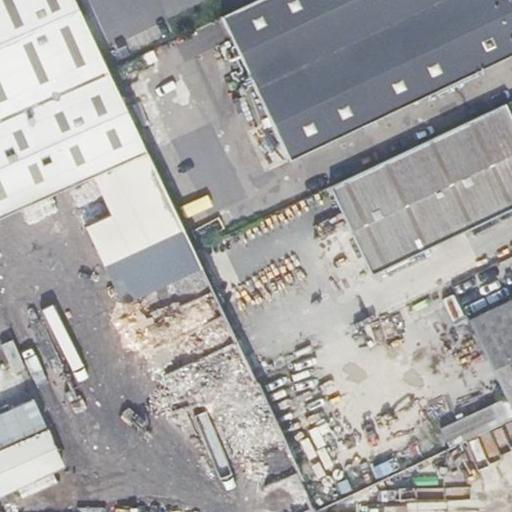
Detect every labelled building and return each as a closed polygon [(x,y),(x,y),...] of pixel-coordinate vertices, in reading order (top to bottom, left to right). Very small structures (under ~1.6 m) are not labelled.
[(148,152),(79,6),(75,0),(0,0),(0,216),(68,186),(148,152)] [(511,0),(255,0),(218,18),(286,162),(511,54),(511,0)] [(511,99),(330,186),(371,275),(511,208),(511,99)] [(203,268),(148,152),(68,186),(123,305),(203,268)] [(221,307),(203,268),(123,305),(141,344),(221,307)] [(511,302),(470,322),(511,408),(511,302)] [(221,307),(141,344),(177,422),(257,384),(221,307)] [(443,445),(501,422),(494,405),(435,428),(443,445)] [(68,467),(52,432),(0,455),(0,497),(5,495),(9,504),(23,499),(25,504),(60,489),(54,475),(19,491),(18,489),(68,467)]
